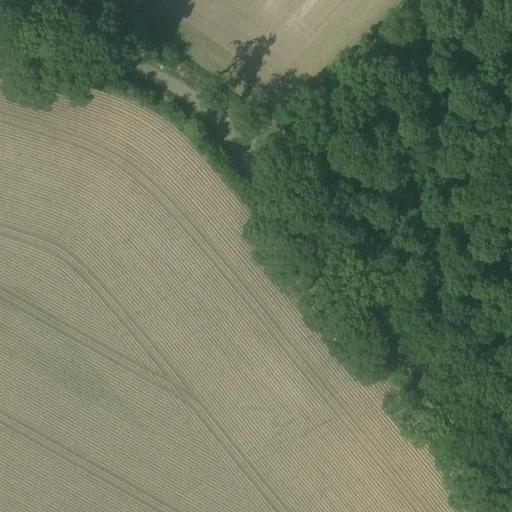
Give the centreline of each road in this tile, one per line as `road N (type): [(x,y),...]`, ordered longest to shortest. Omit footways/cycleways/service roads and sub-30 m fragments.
road 1 (residential): [(511,474),(212,117),(170,84),(0,23)]
road 2 (track): [(252,157),(412,0)]
